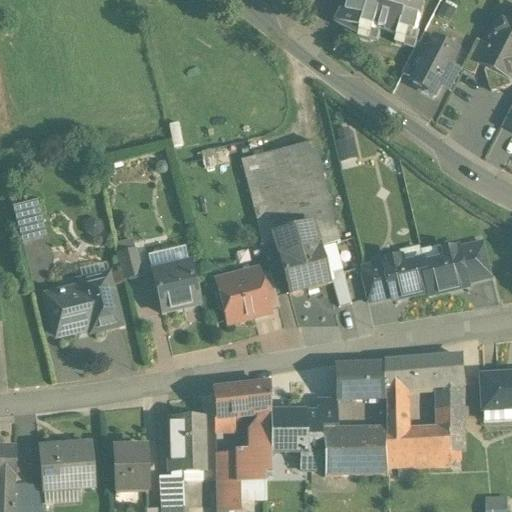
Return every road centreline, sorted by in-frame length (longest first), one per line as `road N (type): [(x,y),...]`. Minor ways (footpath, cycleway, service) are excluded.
road 1 (residential): [(511,324),(0,412)]
road 2 (residential): [(235,0),(300,58),(511,200)]
